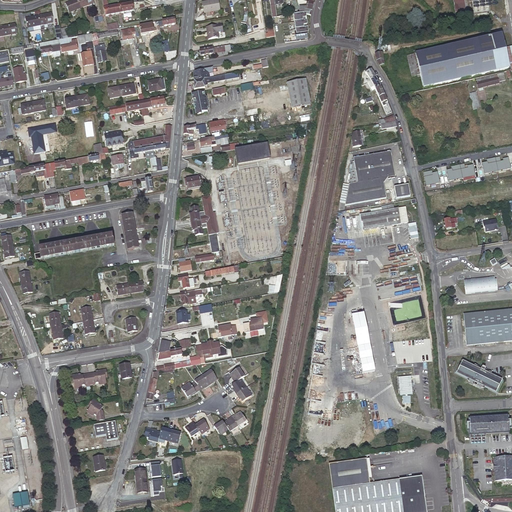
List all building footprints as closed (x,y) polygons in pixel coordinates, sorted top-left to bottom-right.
[(77,0),(73,0),(65,3),(69,12),(80,8),(77,0)] [(219,9),(217,0),(212,0),(201,2),(203,13),(219,9)] [(470,16),(467,0),(456,0),(459,18),(470,16)] [(119,4),(121,12),(126,11),(133,10),(132,2),(119,4)] [(105,16),(121,12),(119,4),(108,7),(103,8),(105,16)] [(40,26),(53,23),(51,13),(38,16),(40,26)] [(294,14),(293,14),(294,22),(306,20),(305,14),(305,13),(299,13),(294,14)] [(26,28),(40,26),(38,16),(25,18),(26,28)] [(174,18),(158,21),(159,24),(159,25),(163,24),(163,26),(175,24),(174,18)] [(294,22),(295,28),(307,27),(306,20),(294,22)] [(142,24),(139,24),(141,35),(147,34),(147,33),(154,32),(152,22),(142,24)] [(216,25),(205,28),(208,40),(218,38),(217,33),(222,32),(220,22),(215,24),(216,25)] [(107,24),(108,31),(119,30),(118,23),(107,24)] [(4,36),(17,33),(15,24),(2,26),(4,36)] [(135,33),(134,28),(134,27),(121,30),(123,41),(132,39),(131,34),(135,33)] [(98,34),(99,38),(117,35),(116,30),(98,34)] [(295,34),(296,42),(308,40),(307,32),(296,34),(295,34)] [(82,35),(77,36),(79,43),(93,40),(92,38),(92,34),(92,33),(86,34),(82,35)] [(503,49),(500,37),(481,41),(481,38),(470,41),(471,44),(468,44),(468,41),(464,42),(464,45),(465,45),(458,47),(457,44),(454,44),(455,47),(440,51),(439,48),(436,49),(436,52),(407,58),(411,79),(420,77),(423,88),(508,69),(503,49)] [(51,41),(43,43),(39,43),(41,54),(61,50),(60,43),(59,39),(51,41)] [(61,50),(62,53),(78,50),(76,40),(72,41),(73,45),(71,46),(70,45),(68,45),(69,46),(64,47),(64,43),(60,43),(61,50)] [(230,50),(229,45),(211,48),(212,54),(216,53),(227,51),(230,50)] [(9,50),(11,56),(24,53),(23,47),(9,50)] [(511,50),(511,47),(503,49),(508,69),(508,70),(509,70),(509,72),(511,71),(511,50)] [(81,51),(84,66),(93,64),(90,49),(81,51)] [(320,49),(279,56),(280,62),(321,55),(320,49)] [(25,52),(27,61),(28,61),(35,60),(36,60),(34,50),(25,52)] [(96,52),(98,62),(107,60),(105,50),(96,52)] [(0,63),(9,61),(8,52),(0,53),(0,63)] [(377,62),(380,66),(384,65),(382,54),(376,55),(377,61),(377,62)] [(14,69),(16,83),(25,82),(24,81),(27,80),(26,74),(23,74),(22,67),(14,69)] [(193,74),(194,80),(209,77),(209,73),(213,72),(212,68),(208,69),(195,71),(193,74)] [(375,78),(370,70),(365,73),(368,77),(366,78),(368,80),(365,81),(366,83),(370,81),(375,78)] [(49,73),(41,75),(42,82),(50,80),(49,73)] [(505,81),(503,73),(479,79),(480,81),(476,82),(476,84),(478,83),(479,88),(483,87),(498,83),(498,82),(505,81)] [(0,77),(0,87),(14,85),(12,75),(0,77)] [(194,80),(193,90),(204,88),(204,85),(206,84),(206,83),(218,81),(217,76),(209,77),(194,80)] [(380,86),(375,78),(370,81),(373,87),(375,89),(380,86)] [(161,79),(148,81),(150,92),(164,90),(165,89),(164,85),(162,85),(161,79)] [(291,108),(310,105),(306,79),(286,83),(291,108)] [(121,97),(133,94),(131,84),(120,86),(121,97)] [(240,86),(242,94),(253,91),(252,84),(240,86)] [(110,99),(121,97),(120,86),(108,88),(110,99)] [(378,97),(383,95),(380,86),(375,89),(378,97)] [(204,92),(191,94),(192,99),(193,104),(195,114),(207,111),(207,107),(206,103),(208,103),(206,97),(205,97),(204,92)] [(479,106),(476,92),(473,92),(469,93),(473,109),(476,109),(476,107),(479,106)] [(78,107),(90,104),(88,95),(76,97),(78,107)] [(382,106),(384,105),(385,105),(384,103),(387,102),(383,95),(378,97),(382,106)] [(67,109),(78,107),(76,97),(65,99),(67,109)] [(143,101),(140,102),(141,110),(143,116),(148,115),(147,109),(165,105),(163,97),(150,100),(145,101),(143,101)] [(34,112),(46,110),(44,100),(32,102),(34,112)] [(23,115),(34,112),(32,102),(21,104),(21,106),(22,113),(23,115)] [(140,102),(139,102),(125,104),(127,112),(141,110),(140,102)] [(123,105),(112,107),(114,115),(127,112),(125,104),(123,105)] [(225,126),(224,120),(209,123),(211,132),(226,130),(225,126)] [(154,145),(165,143),(170,142),(171,126),(166,125),(165,137),(133,142),(133,144),(131,144),(131,146),(130,146),(130,147),(129,148),(129,149),(133,148),(144,146),(154,145)] [(195,131),(196,125),(184,128),(183,135),(185,135),(191,135),(193,135),(193,131),(195,131)] [(120,132),(104,135),(106,147),(122,144),(120,132)] [(362,146),(359,132),(353,133),(351,140),(352,148),(362,146)] [(31,137),(34,154),(45,152),(42,135),(31,137)] [(210,138),(201,140),(201,142),(199,142),(200,148),(211,146),(210,142),(214,141),(214,140),(213,138),(210,138)] [(222,146),(229,145),(228,138),(220,139),(222,146)] [(101,144),(92,146),(94,155),(102,154),(101,144)] [(222,152),(236,150),(235,144),(229,145),(222,146),(221,146),(222,152)] [(154,151),(155,151),(154,145),(144,146),(145,152),(146,159),(151,158),(155,157),(154,151)] [(144,146),(133,148),(134,151),(130,151),(131,160),(135,160),(134,154),(145,152),(144,146)] [(269,159),(267,146),(235,152),(237,165),(269,159)] [(0,152),(0,166),(15,164),(13,153),(4,155),(3,152),(0,152)] [(390,152),(353,159),(344,206),(362,203),(386,199),(383,185),(383,183),(387,178),(394,177),(390,152)] [(82,157),(77,158),(78,162),(78,165),(82,165),(82,163),(99,160),(106,159),(105,153),(102,154),(94,155),(82,157)] [(112,157),(114,165),(123,163),(122,155),(112,157)] [(55,162),(46,164),(48,176),(54,175),(53,170),(56,170),(56,168),(65,167),(66,169),(72,168),(71,163),(73,163),(72,159),(55,162)] [(500,159),(495,160),(497,172),(510,169),(508,160),(505,161),(505,162),(500,163),(500,159)] [(497,172),(495,160),(487,162),(488,166),(486,166),(486,165),(482,165),(484,175),(497,172)] [(44,175),(44,177),(48,176),(46,164),(40,165),(34,166),(35,172),(36,176),(44,175)] [(34,166),(21,168),(20,168),(21,174),(35,172),(34,166)] [(464,166),(459,167),(462,179),(475,177),(473,167),(469,168),(469,169),(465,170),(464,166)] [(462,179),(459,167),(451,169),(452,173),(450,173),(450,172),(447,173),(449,182),(462,179)] [(9,170),(11,182),(17,181),(16,175),(15,169),(9,170)] [(439,184),(437,175),(437,174),(432,175),(431,173),(424,175),(426,187),(439,184)] [(202,187),(200,177),(184,179),(185,186),(187,186),(187,190),(202,187)] [(141,180),(142,185),(146,184),(147,192),(153,191),(150,178),(141,180)] [(408,185),(395,187),(396,199),(410,197),(408,185)] [(70,192),(71,202),(72,201),(80,200),(85,199),(83,189),(70,192)] [(46,205),(46,206),(52,205),(59,203),(57,194),(44,196),(44,199),(43,199),(43,201),(45,201),(46,205)] [(203,202),(204,211),(205,216),(200,217),(200,221),(201,224),(207,223),(208,235),(216,234),(216,233),(219,233),(215,214),(213,214),(211,201),(203,202)] [(408,223),(405,208),(393,209),(393,205),(386,206),(387,211),(382,211),(371,213),(344,217),(346,232),(408,223)] [(191,213),(189,214),(190,222),(200,221),(200,217),(199,212),(191,213)] [(121,215),(128,250),(139,248),(132,213),(121,215)] [(457,223),(456,218),(449,219),(443,220),(445,230),(455,228),(454,224),(457,223)] [(485,232),(497,230),(496,220),(482,222),(483,228),(484,228),(485,232)] [(200,221),(190,222),(192,230),(194,230),(202,229),(201,224),(200,221)] [(419,242),(416,223),(408,224),(411,243),(419,242)] [(1,234),(3,247),(12,246),(11,235),(6,236),(6,233),(1,234)] [(213,253),(219,252),(216,234),(208,235),(210,243),(211,253),(213,253)] [(39,248),(40,253),(41,259),(114,245),(112,235),(39,248)] [(3,247),(5,258),(14,256),(12,246),(3,247)] [(211,253),(201,255),(201,256),(196,257),(197,262),(214,259),(213,253),(211,253)] [(186,262),(185,258),(179,259),(181,272),(192,270),(191,261),(186,262)] [(223,269),(205,272),(206,277),(238,271),(238,266),(233,267),(223,269)] [(19,273),(21,284),(31,282),(29,271),(19,273)] [(278,293),(282,274),(277,275),(273,294),(278,293)] [(187,275),(177,277),(178,282),(181,281),(183,289),(194,287),(193,279),(188,279),(187,275)] [(422,292),(419,275),(407,277),(408,281),(407,283),(402,284),(404,295),(422,292)] [(465,280),(466,294),(496,292),(496,282),(495,278),(465,280)] [(21,284),(23,294),(32,292),(31,282),(21,284)] [(141,282),(129,284),(131,293),(142,291),(141,282)] [(129,284),(116,286),(118,295),(131,293),(129,284)] [(201,289),(182,293),(182,294),(179,294),(180,299),(181,299),(183,305),(196,303),(195,296),(202,294),(201,289)] [(427,317),(425,296),(414,297),(416,318),(427,317)] [(210,304),(198,306),(199,314),(212,312),(210,304)] [(81,308),(83,321),(92,320),(90,307),(81,308)] [(511,308),(465,312),(466,342),(511,338),(511,308)] [(187,322),(186,311),(176,311),(178,323),(187,322)] [(49,314),(51,326),(61,325),(59,312),(49,314)] [(125,319),(127,332),(137,330),(135,317),(125,319)] [(251,323),(244,324),(245,333),(264,330),(262,319),(251,321),(251,323)] [(83,321),(85,334),(94,333),(92,320),(83,321)] [(51,326),(53,340),(63,338),(61,325),(51,326)] [(217,331),(218,339),(237,335),(236,326),(231,327),(230,326),(218,328),(219,331),(217,331)] [(166,341),(161,340),(159,353),(168,351),(169,346),(165,345),(166,341)] [(188,348),(190,347),(189,340),(179,342),(180,349),(188,348)] [(201,345),(195,346),(197,353),(197,356),(198,356),(199,358),(203,357),(203,355),(212,353),(213,355),(220,354),(219,349),(218,344),(213,345),(213,343),(208,344),(209,345),(202,347),(201,345)] [(168,351),(159,353),(157,361),(171,359),(171,357),(182,356),(181,353),(180,349),(179,349),(174,350),(168,351)] [(191,361),(191,366),(195,365),(196,365),(195,362),(199,361),(199,358),(198,356),(197,356),(190,357),(191,361)] [(484,371),(485,369),(483,367),(481,370),(462,359),(455,372),(474,382),(473,385),(475,386),(477,384),(496,395),(503,382),(484,371)] [(173,369),(174,369),(184,367),(191,366),(191,361),(172,364),(173,369)] [(119,365),(122,379),(132,378),(129,364),(119,365)] [(231,376),(235,380),(241,376),(244,374),(238,366),(230,371),(232,375),(231,376)] [(74,379),(74,382),(75,387),(80,386),(80,385),(82,384),(86,386),(95,385),(98,381),(100,381),(101,383),(106,382),(105,377),(105,373),(107,373),(106,369),(96,371),(96,373),(81,375),(81,373),(71,375),(71,379),(74,379)] [(202,376),(209,386),(214,383),(213,381),(217,379),(211,370),(202,376)] [(156,372),(153,372),(146,399),(151,400),(160,371),(156,372)] [(410,375),(398,376),(399,395),(412,393),(410,375)] [(204,387),(205,388),(209,386),(202,376),(194,381),(195,383),(200,390),(204,387)] [(233,388),(236,392),(247,385),(241,376),(235,380),(231,383),(234,386),(234,387),(233,388)] [(191,394),(192,395),(200,390),(195,383),(191,385),(190,383),(181,388),(187,397),(190,395),(191,394)] [(236,392),(238,396),(240,395),(241,397),(243,399),(252,393),(247,385),(236,392)] [(93,403),(88,410),(96,416),(97,421),(104,420),(103,411),(99,409),(102,404),(94,399),(91,402),(93,403)] [(307,405),(310,425),(329,422),(326,402),(307,405)] [(231,415),(238,424),(246,419),(240,410),(236,413),(235,412),(231,415)] [(228,428),(230,430),(238,424),(231,415),(227,417),(228,419),(224,422),(228,428)] [(199,421),(198,420),(195,423),(200,431),(201,432),(209,427),(203,419),(201,420),(199,421)] [(195,423),(193,420),(189,423),(189,424),(185,427),(191,436),(200,431),(195,423)] [(217,422),(213,424),(219,434),(228,428),(224,422),(222,420),(218,423),(217,422)] [(471,423),(508,421),(509,437),(510,437),(509,420),(469,422),(470,439),(504,438),(504,436),(472,438),(471,423)] [(508,421),(471,423),(472,438),(504,436),(504,438),(509,437),(508,421)] [(94,426),(96,438),(106,436),(107,440),(118,439),(115,423),(94,426)] [(157,442),(158,438),(160,432),(155,431),(155,430),(146,427),(144,435),(148,436),(147,439),(157,442)] [(160,432),(158,438),(168,440),(171,429),(167,427),(166,429),(161,427),(160,432)] [(171,429),(168,440),(178,443),(180,433),(176,431),(176,430),(171,429)] [(93,458),(96,471),(105,470),(103,456),(93,458)] [(5,471),(14,471),(14,458),(5,458),(5,471)] [(330,463),(333,488),(336,511),(427,511),(426,497),(427,497),(427,494),(425,495),(423,476),(371,483),(370,477),(367,458),(330,463)] [(179,460),(170,461),(172,475),(181,474),(179,460)] [(493,474),(494,482),(498,482),(508,481),(511,481),(511,460),(493,461),(493,469),(493,474)] [(149,467),(151,479),(160,477),(158,465),(149,467)] [(135,494),(145,492),(142,470),(132,471),(135,494)] [(153,497),(159,496),(158,493),(160,493),(160,488),(161,488),(160,480),(151,481),(153,497)] [(29,494),(14,497),(16,509),(31,507),(29,494)]
